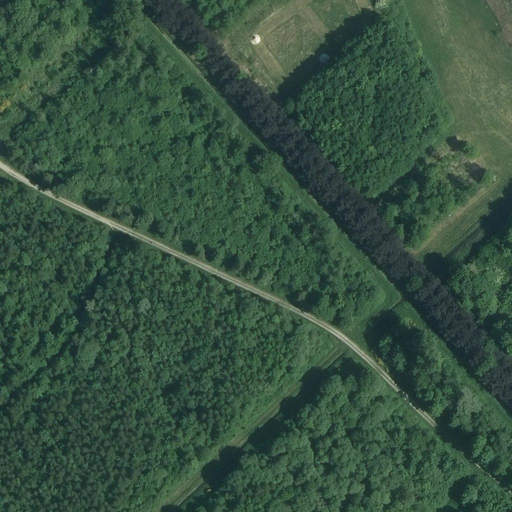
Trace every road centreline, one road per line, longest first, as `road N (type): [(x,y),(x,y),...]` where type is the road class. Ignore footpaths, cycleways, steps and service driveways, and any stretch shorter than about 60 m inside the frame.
road 1 (track): [(511,496),(334,331),(113,224)]
road 2 (track): [(0,410),(63,351),(110,254),(113,224)]
road 3 (track): [(113,224),(0,164)]
